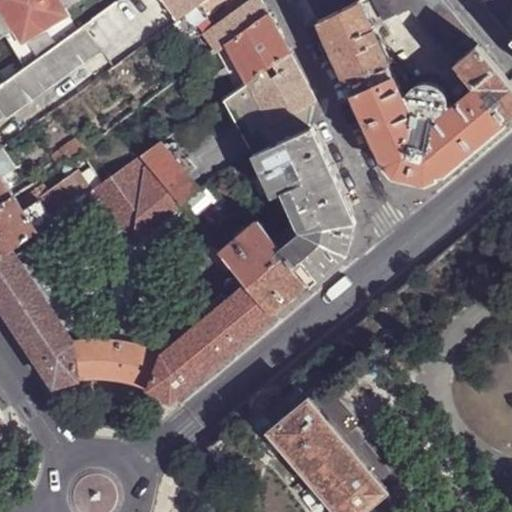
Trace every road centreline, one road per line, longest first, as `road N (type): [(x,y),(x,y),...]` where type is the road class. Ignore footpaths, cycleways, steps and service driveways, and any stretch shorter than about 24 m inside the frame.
road 1 (residential): [(393,248),(136,471)]
road 2 (residential): [(393,248),(305,47),(275,0)]
road 3 (residential): [(511,149),(393,248)]
road 4 (residential): [(0,348),(69,456)]
